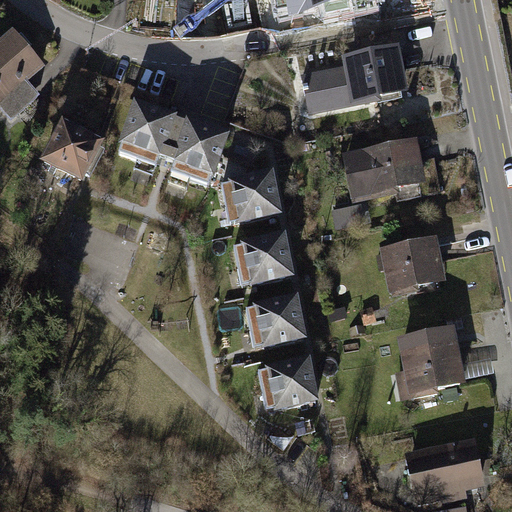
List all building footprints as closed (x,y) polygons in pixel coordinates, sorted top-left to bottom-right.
[(324,2),(327,16),(351,11),(348,0),(290,0),(292,8),(324,2)] [(14,37),(0,49),(0,117),(8,127),(38,101),(27,88),(45,73),(14,37)] [(303,76),(311,116),(383,102),(382,98),(410,93),(401,47),(344,58),(346,68),(303,76)] [(216,180),(232,135),(136,101),(120,145),(123,147),(120,154),(158,167),(162,157),(177,162),(173,173),(210,187),(213,179),(216,180)] [(106,141),(63,119),(40,162),(83,184),(106,141)] [(419,140),(344,156),(355,205),(402,195),(401,192),(429,186),(419,140)] [(230,185),(223,186),(232,225),(238,223),(239,227),(285,217),(275,171),(230,181),(230,185)] [(364,206),(337,208),(339,230),(366,228),(364,206)] [(346,246),(359,316),(462,297),(448,227),(346,246)] [(243,247),(236,248),(244,286),(250,285),(251,289),(296,279),(287,234),(242,243),(243,247)] [(255,309),(248,310),(256,348),(264,346),(264,350),(309,341),(300,296),(254,306),(255,309)] [(396,374),(401,403),(441,395),(440,392),(469,386),(458,328),(399,339),(405,373),(396,374)] [(312,359),(267,368),(268,371),(260,373),(268,411),(276,410),(277,414),(322,404),(312,359)] [(478,440),(408,455),(419,506),(445,501),(446,506),(471,501),(469,492),(488,488),(478,440)]
